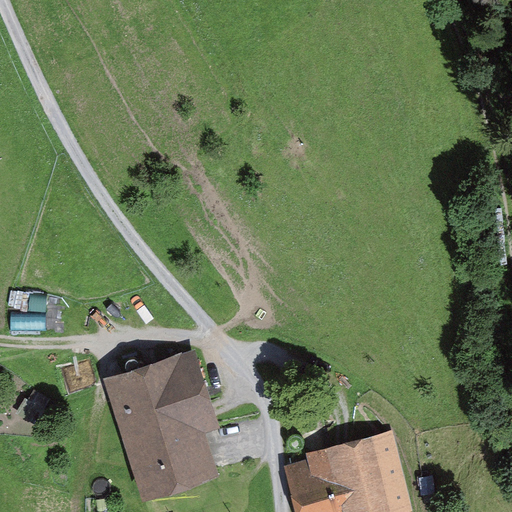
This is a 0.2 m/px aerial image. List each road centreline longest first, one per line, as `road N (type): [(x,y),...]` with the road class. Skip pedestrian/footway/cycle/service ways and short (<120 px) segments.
road 1 (track): [(279,511),(268,437),(231,351),(103,196),(3,0)]
road 2 (track): [(449,0),(498,142),(511,234)]
